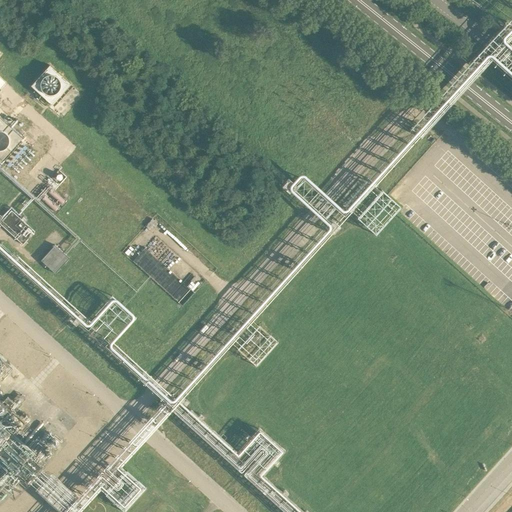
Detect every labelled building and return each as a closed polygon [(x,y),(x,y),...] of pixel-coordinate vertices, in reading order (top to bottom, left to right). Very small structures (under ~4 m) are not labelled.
[(30,86),(51,105),(70,84),(49,65),(30,86)] [(325,125),(312,113),(305,121),(317,133),(321,129),(325,125)] [(27,139),(18,131),(0,114),(0,159),(5,164),(27,139)] [(13,208),(0,223),(23,245),(36,230),(13,208)] [(50,267),(66,249),(57,241),(42,259),(50,267)] [(34,458),(0,427),(0,482),(6,488),(34,458)]
